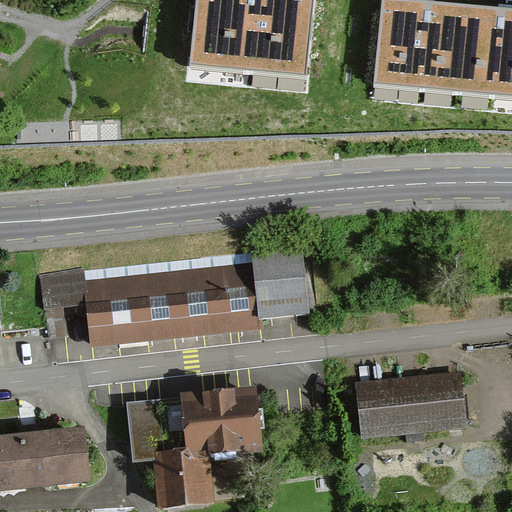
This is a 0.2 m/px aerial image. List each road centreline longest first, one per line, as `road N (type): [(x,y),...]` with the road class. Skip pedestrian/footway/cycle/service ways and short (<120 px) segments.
road 1 (residential): [(0,383),(511,325)]
road 2 (secondary): [(0,222),(355,188),(511,183)]
